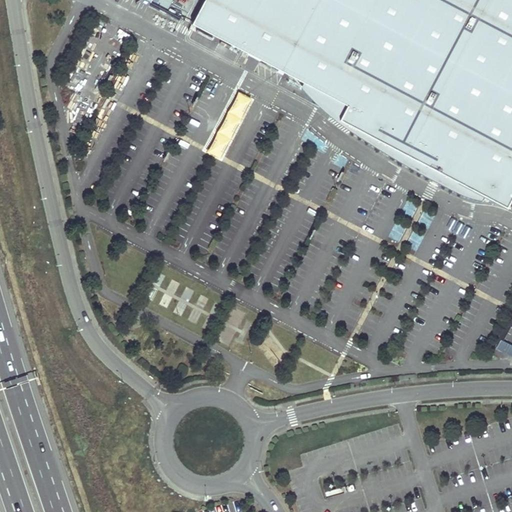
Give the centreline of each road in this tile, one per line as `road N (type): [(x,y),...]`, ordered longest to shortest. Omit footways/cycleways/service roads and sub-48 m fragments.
road 1 (unclassified): [(12,0),(78,313),(96,342),(173,412)]
road 2 (unclassified): [(249,429),(363,399),(511,388)]
road 3 (trunk): [(59,511),(0,336)]
road 4 (unclassified): [(173,412),(162,435),(172,471),(206,486),(240,471)]
